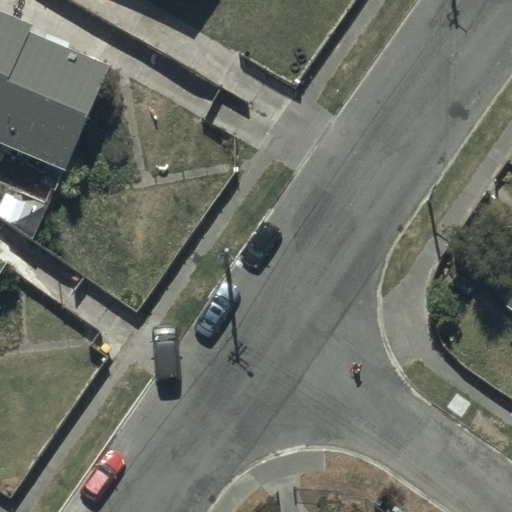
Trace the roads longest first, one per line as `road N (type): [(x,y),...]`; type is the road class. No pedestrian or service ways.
road 1 (residential): [(510,0),(273,334)]
road 2 (residential): [(492,511),(479,493),(273,334)]
road 3 (residential): [(273,334),(148,511)]
